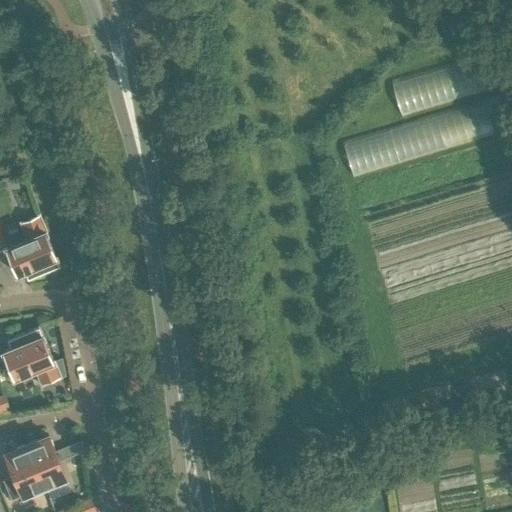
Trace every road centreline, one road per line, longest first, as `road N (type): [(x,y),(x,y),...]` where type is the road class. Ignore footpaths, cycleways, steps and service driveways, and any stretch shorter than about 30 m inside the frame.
road 1 (secondary): [(87,0),(136,171),(185,511)]
road 2 (secondary): [(206,511),(120,0)]
road 3 (residential): [(0,303),(51,297),(75,311),(93,414)]
